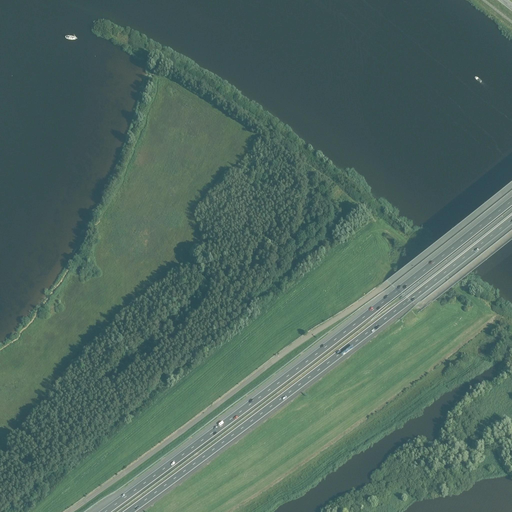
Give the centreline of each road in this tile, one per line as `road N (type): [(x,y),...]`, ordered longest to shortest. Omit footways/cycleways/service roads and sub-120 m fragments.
road 1 (unclassified): [(511,184),(66,511)]
road 2 (motorway): [(511,198),(103,511)]
road 3 (motorway): [(130,511),(511,217)]
